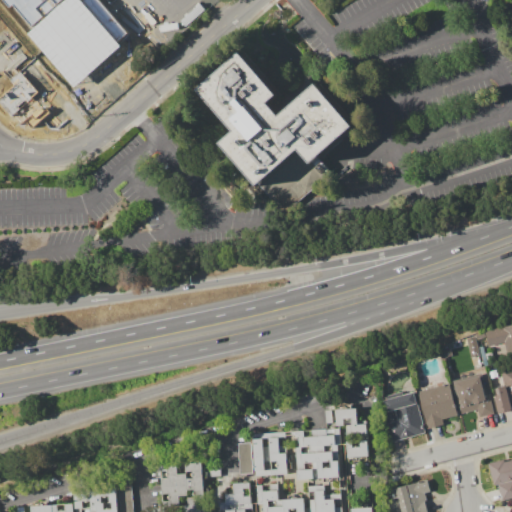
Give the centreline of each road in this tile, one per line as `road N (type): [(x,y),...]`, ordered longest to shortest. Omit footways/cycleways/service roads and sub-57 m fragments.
road 1 (motorway): [(0,440),(353,330),(511,260)]
road 2 (motorway): [(511,228),(296,298),(0,362)]
road 3 (motorway): [(0,391),(302,327),(511,260)]
road 4 (motorway): [(511,222),(340,264),(126,298)]
road 5 (residential): [(254,0),(103,134),(51,156),(0,143)]
road 6 (motorway): [(126,298),(0,303)]
road 7 (residential): [(396,470),(511,438)]
